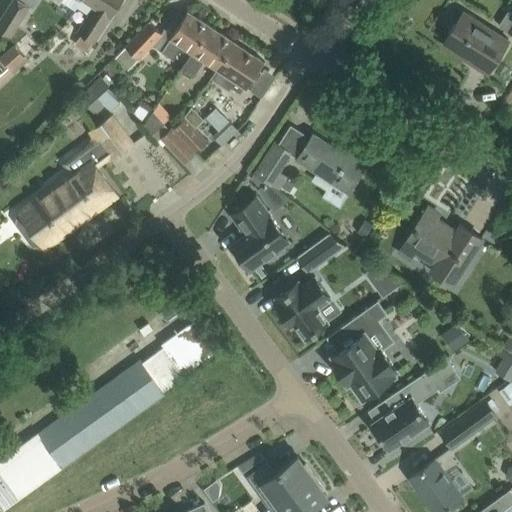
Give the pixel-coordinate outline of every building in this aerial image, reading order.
[(0,28),(10,36),(30,6),(20,0),(12,0),(0,18),(0,28)] [(93,42),(116,7),(121,0),(83,0),(93,6),(77,31),(93,42)] [(193,53),(211,26),(188,10),(172,34),(163,28),(160,33),(149,22),(115,59),(127,70),(151,45),(172,59),(182,45),(192,52),(193,53)] [(474,64),(487,72),(507,41),(463,13),(443,44),(444,45),(445,43),(475,62),(474,64)] [(216,68),(234,41),(211,26),(193,53),(192,52),(180,68),(192,76),(204,60),(216,68)] [(240,92),(243,86),(246,88),(264,61),(234,41),(216,68),(217,69),(212,77),(229,88),(230,85),(240,92)] [(0,56),(0,79),(24,58),(13,45),(0,56)] [(32,61),(22,70),(30,78),(40,70),(32,61)] [(98,76),(82,90),(101,111),(117,96),(98,76)] [(153,109),(144,123),(151,132),(163,120),(153,109)] [(207,139),(185,115),(175,124),(197,148),(207,139)] [(110,118),(90,132),(100,145),(108,157),(110,156),(111,157),(129,144),(110,118)] [(217,129),(225,139),(239,128),(231,118),(217,129)] [(195,152),(181,138),(165,121),(155,131),(185,162),(195,152)] [(348,191),(366,163),(344,149),(342,152),(313,133),(297,158),(348,191)] [(257,175),(278,189),(287,176),(279,170),(290,152),(277,143),(257,175)] [(90,158),(20,210),(31,225),(28,227),(27,236),(32,244),(41,245),(44,243),(46,245),(81,220),(78,216),(113,191),(95,166),(108,157),(100,145),(87,155),(90,158)] [(235,248),(232,250),(243,266),(246,264),(249,268),(267,256),(269,259),(285,248),(283,245),(288,240),(256,196),(232,214),(246,233),(231,243),(235,248)] [(428,206),(407,240),(438,260),(431,270),(453,284),(482,238),(461,224),(456,231),(436,218),(439,213),(428,206)] [(346,245),(329,231),(296,256),(308,272),(346,245)] [(374,264),(365,271),(382,295),(402,281),(374,264)] [(330,297),(315,276),(302,285),(298,280),(276,296),(279,301),(276,304),(291,325),(294,322),(305,337),(327,321),(317,306),(330,297)] [(367,336),(381,325),(377,319),(385,313),(376,300),(344,324),(355,339),(332,355),(334,359),(331,361),(347,384),(350,381),(362,398),(395,374),(393,372),(396,370),(380,347),(377,350),(367,336)] [(457,321),(440,333),(453,350),(469,339),(457,321)] [(511,329),(502,346),(511,351),(511,329)] [(511,353),(505,349),(492,369),(509,380),(511,374),(511,353)] [(416,402),(438,388),(432,379),(453,365),(447,356),(384,398),(392,409),(372,422),(380,435),(377,436),(384,447),(387,445),(389,448),(429,421),(416,402)] [(140,359),(0,459),(0,506),(2,510),(165,392),(140,359)] [(511,383),(511,381),(499,390),(509,404),(511,402),(511,383)] [(441,432),(451,447),(495,415),(485,400),(441,432)] [(268,507),(314,474),(305,463),(303,464),(297,456),(275,472),(266,461),(245,476),(268,507)] [(410,476),(435,511),(440,511),(462,496),(435,458),(410,476)] [(322,485),(314,474),(268,507),(271,511),(303,511),(326,496),(320,487),(322,485)] [(500,511),(511,502),(511,489),(510,488),(476,511),(500,511)] [(208,511),(204,502),(184,511),(183,510),(183,511),(208,511)]
